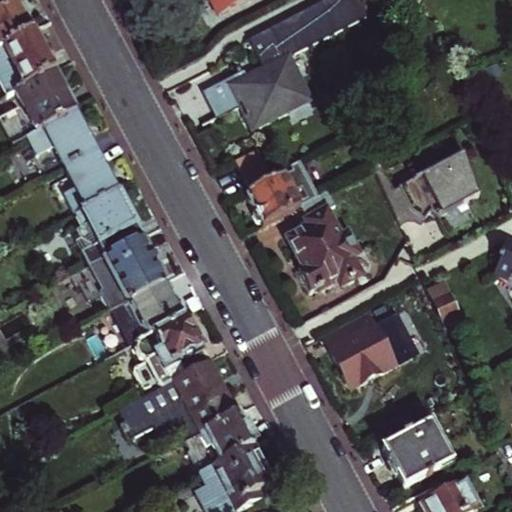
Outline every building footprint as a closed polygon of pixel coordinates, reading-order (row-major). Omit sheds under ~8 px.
[(0,0),(0,13),(17,5),(13,0),(0,0)] [(366,19),(355,0),(327,0),(246,42),(262,72),(246,80),(242,73),(201,94),(215,121),(242,107),(245,113),(241,116),(245,123),(249,120),(253,127),(248,130),(250,134),(286,114),(285,112),(308,100),(287,60),(366,19)] [(210,0),(220,18),(253,0),(210,0)] [(422,4),(420,0),(393,0),(401,14),(422,4)] [(0,51),(32,34),(17,5),(0,13),(0,51)] [(54,74),(32,34),(0,51),(0,91),(4,100),(15,95),(54,74)] [(26,141),(75,115),(54,74),(15,95),(25,114),(15,119),(26,141)] [(63,171),(96,153),(75,115),(26,141),(36,159),(52,151),(63,171)] [(63,199),(73,217),(117,193),(96,153),(63,171),(74,193),(63,199)] [(255,154),(233,165),(247,192),(269,180),(255,154)] [(460,158),(410,182),(429,222),(480,197),(460,158)] [(246,198),(262,230),(298,210),(316,200),(296,165),(288,169),(291,174),(271,184),(269,180),(247,192),(250,196),(246,198)] [(105,261),(143,241),(117,193),(73,217),(81,231),(87,228),(96,245),(80,253),(89,269),(105,261)] [(285,240),(302,272),(297,274),(308,294),(312,292),(313,294),(320,291),(320,292),(336,284),(338,288),(358,277),(349,259),(356,255),(346,235),(338,239),(324,211),(333,207),(327,194),(316,200),(298,210),(306,225),(296,231),(297,234),(285,240)] [(143,241),(105,261),(117,284),(100,293),(110,313),(128,304),(166,284),(143,241)] [(509,280),(511,281),(511,250),(502,246),(495,262),(498,264),(491,278),(506,285),(509,280)] [(447,334),(463,328),(445,283),(430,290),(447,334)] [(166,284),(128,304),(146,338),(135,344),(137,348),(136,353),(139,359),(143,360),(159,390),(208,363),(166,284)] [(372,329),(365,315),(321,339),(350,393),(394,369),(416,358),(396,331),(394,318),(372,329)] [(208,363),(159,390),(115,413),(129,440),(151,428),(157,440),(182,427),(190,441),(237,416),(208,363)] [(237,416),(190,441),(172,451),(177,460),(174,461),(183,478),(206,467),(207,471),(253,446),(237,416)] [(402,492),(452,465),(430,425),(380,451),(402,492)] [(274,485),(253,446),(207,471),(196,477),(214,511),(239,511),(253,505),(249,498),(274,485)] [(475,511),(462,486),(421,507),(424,511),(475,511)]
